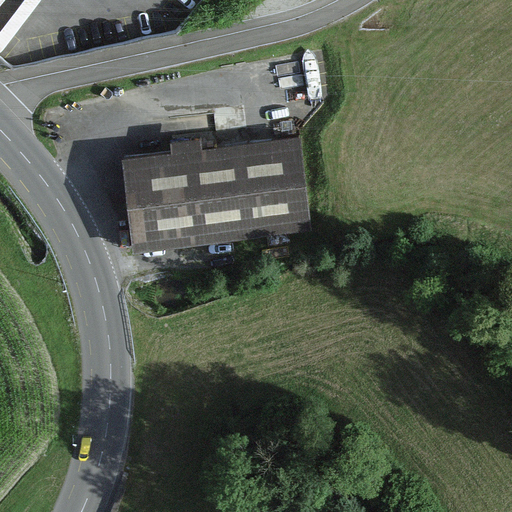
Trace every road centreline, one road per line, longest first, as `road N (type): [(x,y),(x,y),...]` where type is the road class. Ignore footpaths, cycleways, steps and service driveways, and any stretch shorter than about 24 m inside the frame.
road 1 (tertiary): [(85,511),(104,466),(111,411),(111,351),(94,274),(49,188),(0,128)]
road 2 (residential): [(0,120),(29,87),(277,34),(362,0)]
